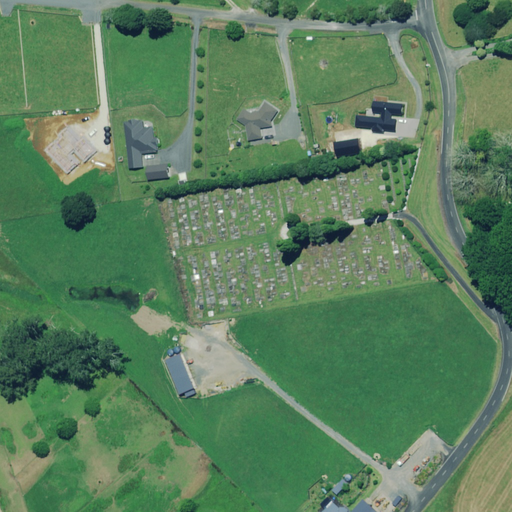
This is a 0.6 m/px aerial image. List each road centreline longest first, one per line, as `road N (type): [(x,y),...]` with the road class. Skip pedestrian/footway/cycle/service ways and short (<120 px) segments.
road 1 (unclassified): [(412,511),(494,403),(508,355),(504,308),(454,225),(447,85),(426,22)]
road 2 (unclassified): [(426,22),(335,27),(107,0)]
